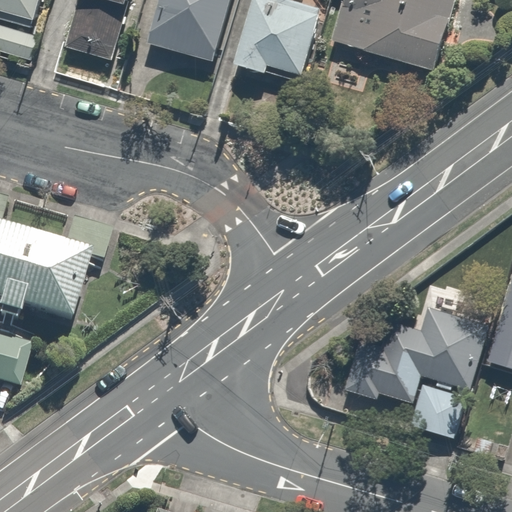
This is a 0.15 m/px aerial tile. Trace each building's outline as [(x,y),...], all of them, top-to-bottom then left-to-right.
[(0,0),(0,58),(36,68),(55,0),(0,0)] [(143,0),(80,0),(64,53),(121,71),(143,0)] [(165,0),(151,48),(221,69),(241,0),(165,0)] [(296,0),(261,0),(240,75),(276,85),(279,75),(312,84),(332,12),(297,2),(296,0)] [(351,0),(339,44),(445,75),(466,0),(351,0)] [(67,252),(0,234),(0,312),(3,314),(0,327),(0,386),(22,392),(35,343),(29,341),(35,315),(78,326),(94,263),(109,267),(118,229),(76,219),(67,252)] [(511,301),(494,369),(511,373),(511,301)] [(411,430),(461,444),(490,332),(376,307),(351,399),(382,407),(383,402),(417,411),(411,430)]
